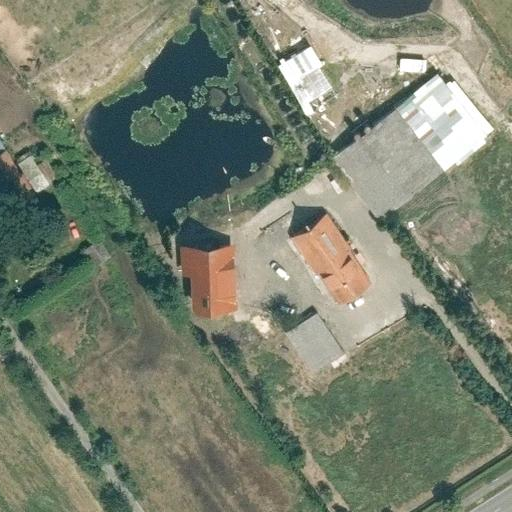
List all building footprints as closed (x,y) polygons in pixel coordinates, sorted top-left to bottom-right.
[(323,104),(318,92),(338,82),(318,40),(284,56),(310,110),(323,104)] [(450,73),(333,154),(376,216),(493,136),(450,73)] [(0,117),(0,193),(4,202),(32,190),(0,117)] [(22,159),(40,188),(54,179),(36,150),(22,159)] [(328,207),(291,233),(337,300),(375,274),(328,207)] [(104,236),(85,246),(95,265),(114,255),(104,236)] [(237,309),(235,239),(182,240),(182,270),(192,270),(193,310),(237,309)] [(350,350),(319,305),(286,327),(317,373),(350,350)]
